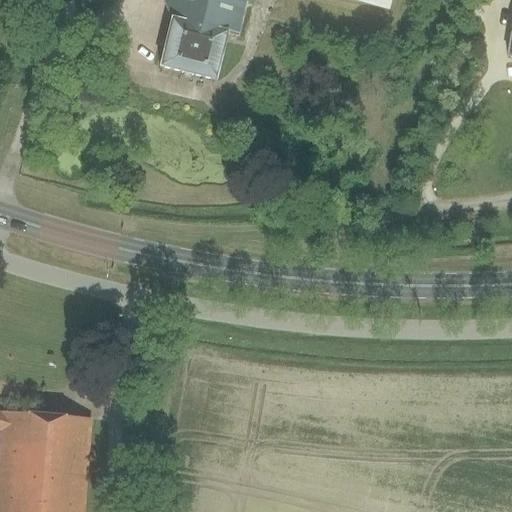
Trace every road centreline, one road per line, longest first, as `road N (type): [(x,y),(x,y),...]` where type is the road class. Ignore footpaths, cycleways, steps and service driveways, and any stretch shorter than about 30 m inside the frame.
road 1 (secondary): [(511,286),(344,286),(222,270),(118,250),(0,214)]
road 2 (unclassified): [(511,329),(416,336),(231,314),(0,259)]
